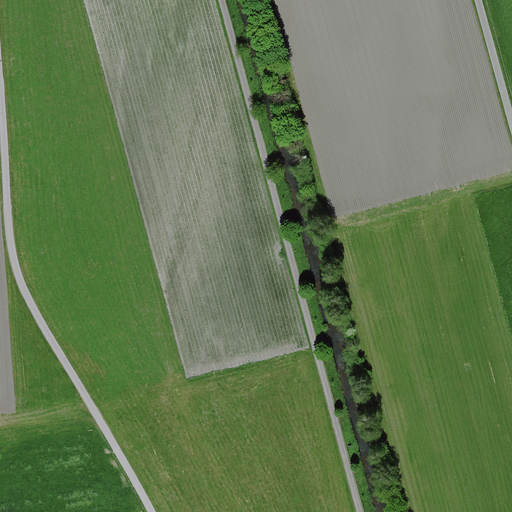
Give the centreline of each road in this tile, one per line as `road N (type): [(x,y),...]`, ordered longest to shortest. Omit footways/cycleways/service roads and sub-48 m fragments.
road 1 (track): [(221,0),(360,511)]
road 2 (track): [(149,511),(13,262),(0,94)]
road 3 (track): [(479,0),(511,121)]
